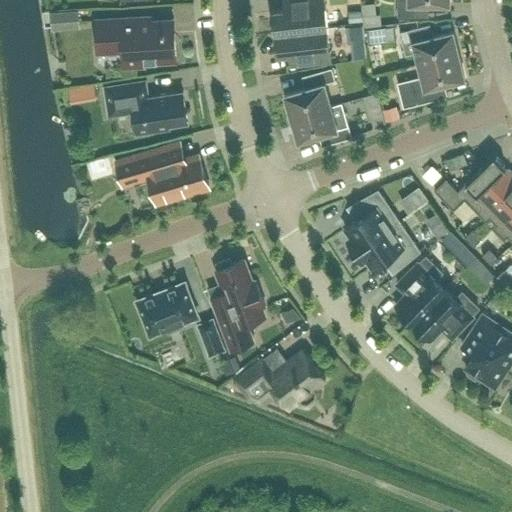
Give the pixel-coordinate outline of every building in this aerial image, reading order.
[(276,31),(327,26),(324,0),(284,0),(285,8),(273,9),(276,31)] [(449,0),(397,0),(398,14),(424,14),(424,2),(450,2),(449,0)] [(69,9),(70,27),(80,26),(79,9),(69,9)] [(380,13),(363,15),(364,24),(381,23),(380,13)] [(151,20),(151,16),(96,20),(98,52),(123,50),(124,66),(145,65),(145,61),(176,59),(174,19),(151,20)] [(352,40),(364,39),(363,23),(347,25),(348,41),(352,40)] [(430,23),(400,31),(405,52),(416,50),(419,63),(459,53),(453,30),(433,35),(430,23)] [(327,26),(276,31),(278,52),(290,51),(291,63),(331,59),(327,26)] [(369,44),(388,41),(386,26),(367,28),(369,44)] [(459,53),(419,63),(422,75),(398,81),(404,106),(448,95),(444,82),(465,77),(459,53)] [(292,115),(331,103),(325,81),(335,78),(332,66),(307,73),(310,85),(285,92),(292,115)] [(151,94),(148,79),(153,78),(153,77),(104,85),(109,114),(134,110),(137,132),(169,127),(168,124),(188,121),(183,89),(151,94)] [(331,103),(292,115),(298,138),(323,131),(326,143),(352,136),(342,101),(331,104),(331,103)] [(386,122),(381,106),(369,110),(373,126),(386,122)] [(175,160),(170,143),(116,160),(123,183),(149,176),(150,176),(157,200),(209,185),(199,153),(175,160)] [(475,208),(511,172),(511,171),(494,153),(458,188),(446,176),(434,188),(454,208),(465,197),(475,208)] [(87,161),(91,174),(108,169),(110,168),(107,157),(104,158),(104,156),(87,161)] [(493,226),(511,207),(511,172),(475,208),(487,220),(490,216),(496,222),(492,226),(493,226)] [(355,249),(400,219),(377,186),(355,201),(364,214),(345,226),(351,235),(347,237),(355,249)] [(511,244),(511,242),(511,207),(493,226),(504,238),(508,234),(511,238),(511,241),(510,244),(511,244)] [(434,235),(446,230),(441,217),(428,222),(434,235)] [(400,219),(355,249),(363,260),(367,258),(372,266),(391,254),(399,266),(420,249),(400,219)] [(474,245),(481,237),(472,228),(465,235),(474,245)] [(491,263),(499,255),(490,246),(483,253),(491,263)] [(232,262),(230,256),(217,261),(219,267),(217,268),(224,285),(226,284),(228,289),(211,296),(231,348),(254,339),(247,320),(265,314),(261,304),(265,302),(256,279),(252,280),(244,257),(232,262)] [(413,321),(449,285),(444,279),(444,272),(429,256),(404,274),(398,280),(408,290),(395,302),(397,304),(396,306),(404,315),(406,313),(413,321)] [(506,284),(511,277),(511,275),(504,267),(497,275),(505,282),(506,284)] [(170,330),(183,325),(181,321),(199,314),(186,280),(138,298),(151,332),(168,326),(170,330)] [(449,285),(413,321),(419,327),(417,329),(426,338),(428,336),(430,338),(443,325),(453,335),(459,329),(478,308),(464,293),(457,292),(449,285)] [(282,318),(286,329),(303,322),(298,311),(282,318)] [(511,331),(484,313),(468,336),(480,345),(466,366),(467,367),(468,373),(475,377),(481,376),(489,382),(499,380),(511,359),(511,331)] [(209,355),(227,348),(214,314),(196,321),(209,355)] [(374,337),(383,349),(392,342),(383,330),(374,337)] [(326,377),(303,348),(273,370),(263,357),(265,356),(264,355),(236,376),(249,393),(257,397),(265,391),(269,396),(277,390),(289,405),(298,398),(300,401),(308,402),(318,395),(319,387),(316,384),(326,377)] [(221,359),(226,372),(235,369),(230,356),(221,359)]
